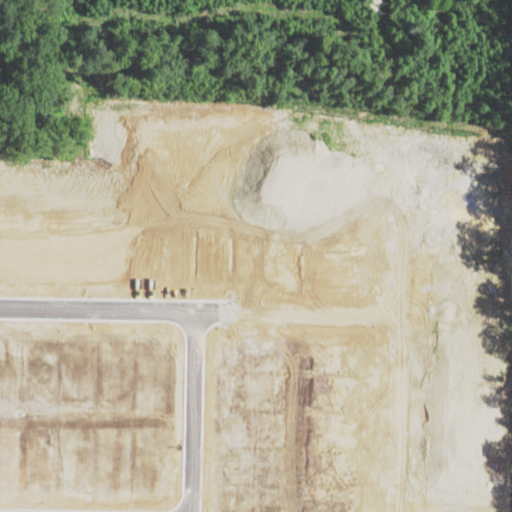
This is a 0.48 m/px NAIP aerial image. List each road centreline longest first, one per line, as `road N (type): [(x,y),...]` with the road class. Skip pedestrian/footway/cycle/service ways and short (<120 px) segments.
road 1 (residential): [(0,303),(498,315)]
road 2 (residential): [(407,511),(422,224)]
road 3 (residential): [(194,308),(189,511)]
